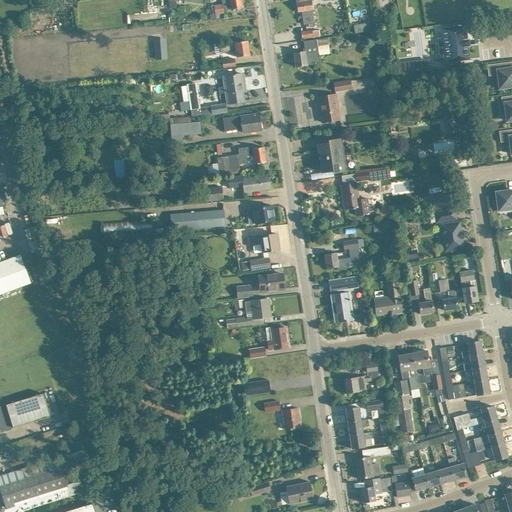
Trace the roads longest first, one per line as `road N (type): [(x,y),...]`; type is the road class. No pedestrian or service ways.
road 1 (residential): [(314,349),(260,0)]
road 2 (residential): [(314,349),(497,322)]
road 3 (residential): [(497,322),(474,188),(480,175),(511,171)]
road 4 (residential): [(338,511),(314,349)]
